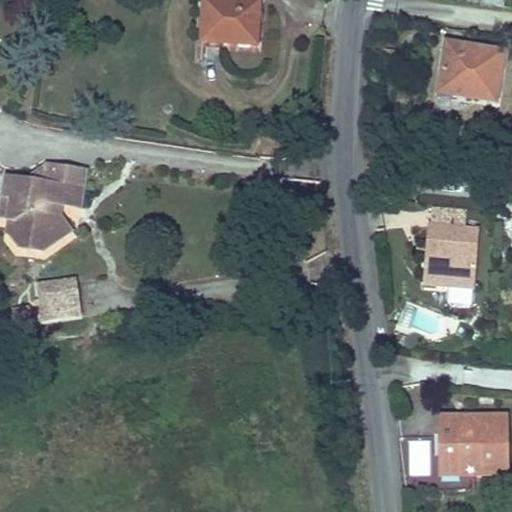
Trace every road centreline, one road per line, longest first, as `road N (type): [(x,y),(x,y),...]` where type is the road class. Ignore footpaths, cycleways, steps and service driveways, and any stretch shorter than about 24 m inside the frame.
road 1 (residential): [(378,511),(346,164),(349,0)]
road 2 (unknown): [(0,144),(123,162),(346,164)]
road 3 (residential): [(356,0),(511,20)]
